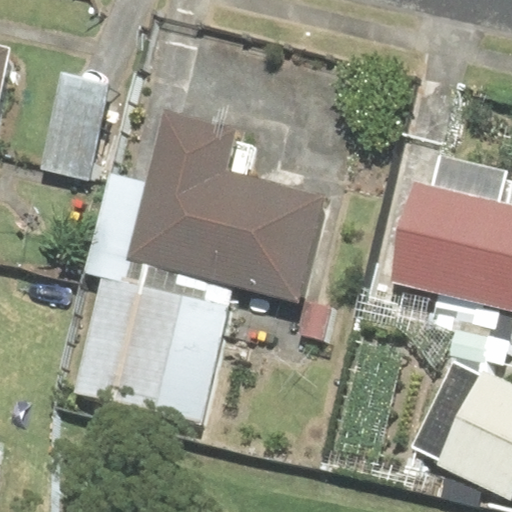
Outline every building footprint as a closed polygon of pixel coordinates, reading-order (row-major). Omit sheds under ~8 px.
[(0,196),(34,52),(0,44),(0,196)] [(121,90),(78,82),(61,181),(104,188),(121,90)] [(185,115),(147,265),(321,309),(348,204),(244,178),(256,133),(185,115)] [(511,204),(437,186),(412,290),(511,314),(511,204)] [(511,385),(499,378),(453,468),(511,498),(511,385)]
